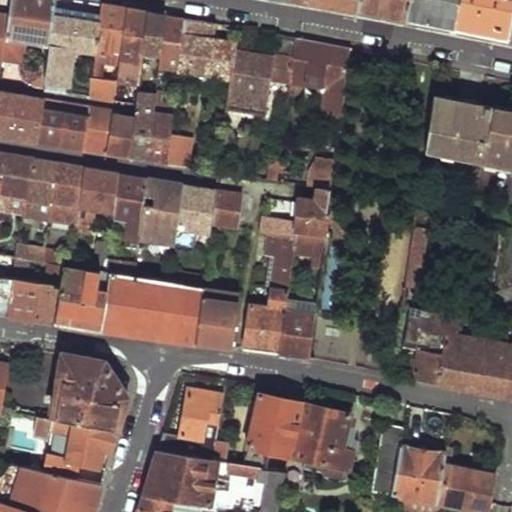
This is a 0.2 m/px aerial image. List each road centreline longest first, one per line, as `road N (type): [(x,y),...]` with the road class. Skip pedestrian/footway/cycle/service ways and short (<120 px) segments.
road 1 (residential): [(162,350),(511,412)]
road 2 (residential): [(201,0),(511,59)]
road 3 (residential): [(115,511),(162,350)]
road 4 (residential): [(162,350),(0,324)]
